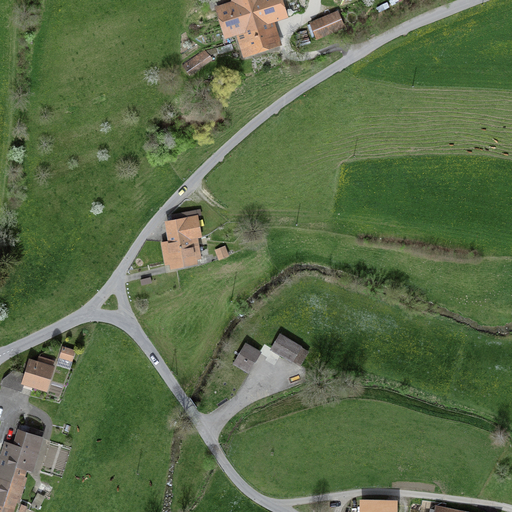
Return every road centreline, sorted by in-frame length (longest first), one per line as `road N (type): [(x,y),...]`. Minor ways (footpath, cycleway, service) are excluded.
road 1 (residential): [(476,0),(401,28),(291,94),(191,181),(118,276)]
road 2 (residential): [(511,510),(377,491),(275,506)]
road 3 (unclassified): [(129,323),(230,472),(275,506)]
